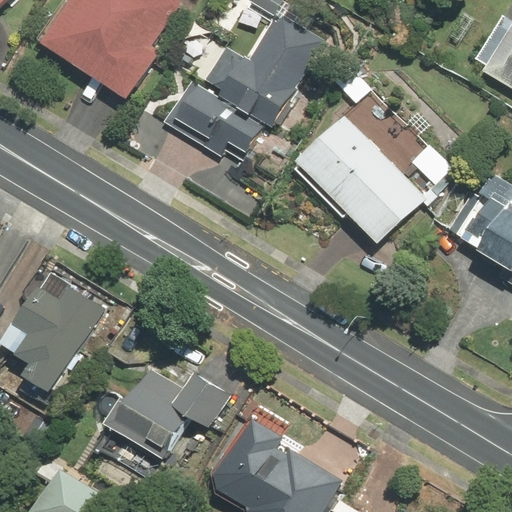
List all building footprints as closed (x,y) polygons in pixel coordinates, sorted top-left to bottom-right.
[(0,0),(0,16),(16,0),(0,0)] [(78,0),(50,45),(139,101),(169,55),(159,49),(187,5),(179,0),(78,0)] [(287,0),(252,0),(252,1),(279,16),(287,0)] [(197,84),(174,122),(257,172),(331,48),(278,17),(251,63),(229,50),(205,89),(197,84)] [(511,33),(488,74),(511,88),(511,33)] [(304,165),(388,247),(457,176),(373,95),(304,165)] [(511,184),(496,176),(455,249),(511,281),(511,184)] [(35,380),(63,394),(108,309),(71,290),(64,302),(41,290),(10,349),(42,366),(35,380)] [(161,321),(139,310),(116,355),(138,367),(161,321)] [(113,427),(172,463),(218,388),(198,376),(189,390),(150,366),(113,427)] [(327,511),(348,481),(256,423),(215,487),(251,510),(251,511),(327,511)] [(65,469),(39,511),(132,511),(134,510),(65,469)]
